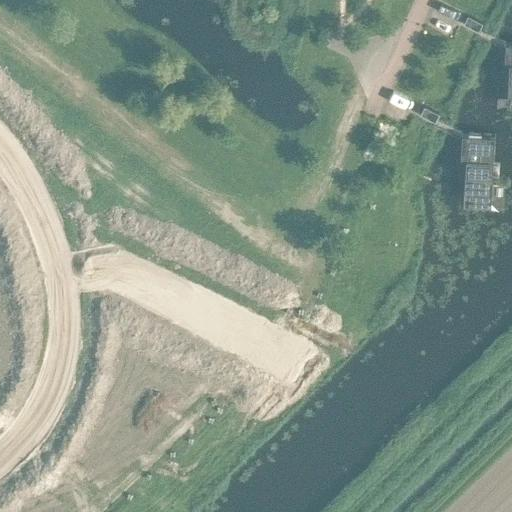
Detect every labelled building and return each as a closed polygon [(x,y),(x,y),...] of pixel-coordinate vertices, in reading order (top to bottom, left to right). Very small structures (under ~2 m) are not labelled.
[(465,9),(461,18),(476,25),(480,16),(465,9)] [(422,100),(418,108),(432,115),(436,107),(422,100)] [(465,129),(463,153),(460,199),(488,200),(492,130),(465,129)] [(116,149),(75,189),(92,206),(116,183),(124,191),(157,159),(139,141),(124,156),(116,149)] [(181,220),(166,235),(189,258),(197,249),(201,253),(213,241),(209,238),(223,224),(208,209),(218,199),(200,181),(171,209),(181,220)] [(4,213),(0,214),(0,281),(3,292),(38,282),(26,244),(24,245),(21,236),(12,239),(4,213)] [(263,223),(223,262),(249,287),(264,272),(282,291),(305,269),(287,250),(288,249),(263,223)] [(350,243),(333,260),(346,273),(362,256),(350,243)] [(325,268),(292,300),(314,323),(324,313),(330,319),(344,305),(338,299),(347,291),(325,268)] [(123,333),(121,337),(161,357),(178,323),(154,311),(148,322),(133,314),(123,333)] [(0,322),(0,359),(18,366),(26,345),(0,335),(0,331),(3,324),(0,322)] [(120,340),(111,359),(126,367),(120,379),(144,391),(161,357),(121,337),(121,338),(120,340)] [(0,383),(10,387),(18,366),(0,359),(0,383)] [(39,501),(29,511),(30,511),(68,511),(72,509),(75,511),(85,511),(94,504),(86,495),(99,482),(74,457),(34,496),(39,501)]
